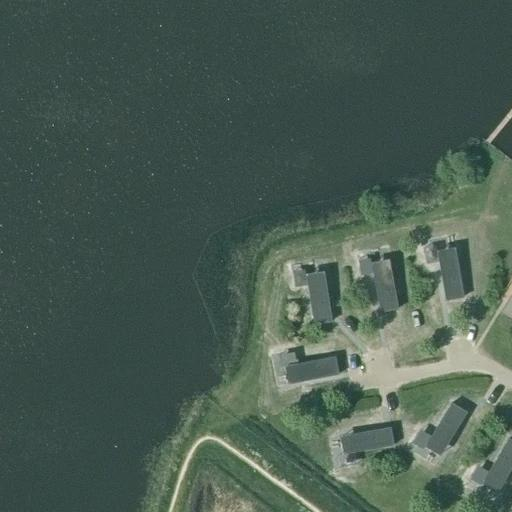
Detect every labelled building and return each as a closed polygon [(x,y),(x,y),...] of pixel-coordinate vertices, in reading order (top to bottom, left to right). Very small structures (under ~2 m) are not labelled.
[(457,258),(439,262),(446,301),(464,298),(457,258)] [(391,270),(373,274),(381,313),(399,310),(391,270)] [(325,283),(307,286),(315,325),(333,322),(325,283)] [(511,317),(511,294),(501,311),(511,317)] [(335,356),(296,363),(299,381),(338,374),(335,356)] [(467,412),(452,403),(431,437),(447,446),(467,412)] [(391,427),(352,435),(355,453),(394,445),(391,427)] [(511,468),(511,439),(509,438),(488,472),(504,482),(511,468)]
